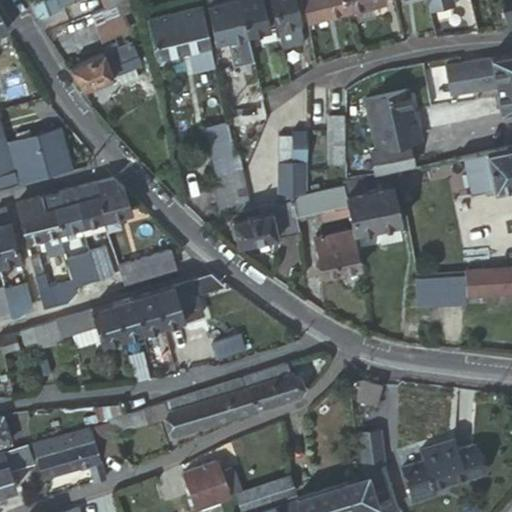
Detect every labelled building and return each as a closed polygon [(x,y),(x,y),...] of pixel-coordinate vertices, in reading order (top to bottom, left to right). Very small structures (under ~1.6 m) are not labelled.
[(105,8),(97,12),(106,40),(135,30),(125,0),(105,8)] [(125,0),(101,0),(105,8),(125,0)] [(217,0),(209,2),(216,39),(226,37),(217,0)] [(218,0),(217,0),(226,37),(226,38),(228,37),(235,64),(256,59),(250,32),(241,0),(218,0)] [(241,0),(250,32),(260,29),(268,27),(261,0),(241,0)] [(261,0),(268,27),(274,26),(275,25),(268,0),(261,0)] [(272,0),(279,24),(285,46),(305,41),(294,0),(272,0)] [(304,0),(308,17),(347,7),(344,0),(304,0)] [(427,0),(429,9),(456,3),(455,0),(427,0)] [(155,55),(209,42),(199,2),(146,16),(155,55)] [(0,30),(10,28),(0,10),(0,30)] [(268,27),(260,29),(263,42),(279,38),(274,26),(268,27)] [(132,37),(118,44),(124,56),(138,49),(132,37)] [(118,44),(103,51),(109,63),(124,56),(118,44)] [(109,63),(114,75),(144,62),(138,49),(124,56),(109,63)] [(70,67),(84,88),(114,75),(109,63),(103,51),(70,67)] [(511,107),(511,52),(492,56),(497,83),(502,109),(511,107)] [(497,83),(492,56),(488,57),(446,64),(452,91),(497,83)] [(348,161),(348,113),(334,113),(332,161),(348,161)] [(243,165),(240,150),(233,151),(226,121),(208,125),(217,170),(243,165)] [(7,139),(17,177),(18,180),(71,165),(60,125),(7,139)] [(310,132),(293,132),(294,136),(295,162),(310,161),(310,132)] [(0,181),(17,177),(7,139),(5,134),(0,135),(0,181)] [(295,162),(294,136),(281,137),(282,162),(295,162)] [(401,168),(414,164),(410,143),(372,152),(375,164),(377,173),(401,168)] [(511,144),(508,145),(490,149),(487,150),(491,163),(495,185),(496,188),(511,184),(511,144)] [(491,163),(487,150),(464,155),(467,168),(491,163)] [(311,188),(310,161),(295,162),(282,162),(283,197),(311,188)] [(472,190),(495,185),(491,163),(467,168),(472,190)] [(377,173),(375,164),(366,166),(368,175),(377,173)] [(432,179),(429,164),(415,167),(414,164),(401,168),(404,186),(432,179)] [(243,165),(217,170),(221,184),(246,179),(243,165)] [(125,187),(113,175),(99,179),(103,193),(125,187)] [(103,193),(99,179),(79,184),(83,199),(98,194),(103,193)] [(221,210),(251,203),(249,194),(246,179),(221,184),(215,186),(221,210)] [(346,182),(329,186),(311,191),(294,196),(300,230),(314,226),(314,225),(333,221),(338,220),(337,215),(352,212),(348,192),(346,182)] [(392,182),(371,187),(379,226),(401,221),(392,182)] [(83,199),(79,184),(59,190),(63,204),(76,200),(83,199)] [(132,212),(125,187),(103,193),(98,194),(106,220),(132,212)] [(371,187),(348,192),(352,212),(355,226),(356,226),(357,231),(379,226),(371,187)] [(59,190),(41,195),(44,210),(54,207),(63,204),(59,190)] [(109,231),(106,220),(98,194),(83,199),(76,200),(84,226),(86,235),(87,237),(109,231)] [(41,195),(18,201),(22,216),(44,210),(41,195)] [(276,235),(300,230),(294,196),(270,202),(272,211),(276,235)] [(63,204),(54,207),(62,232),(84,226),(76,200),(63,204)] [(5,205),(0,205),(0,213),(3,223),(10,221),(5,205)] [(44,210),(22,216),(29,242),(45,237),(62,232),(54,207),(44,210)] [(276,235),(272,211),(234,219),(240,242),(276,235)] [(355,226),(352,212),(337,215),(338,220),(340,229),(353,226),(356,226),(355,226)] [(10,221),(3,223),(0,223),(0,264),(20,259),(10,221)] [(316,235),(335,230),(333,221),(314,225),(314,226),(316,235)] [(86,235),(84,226),(62,232),(64,241),(86,235)] [(316,235),(319,249),(356,240),(353,226),(340,229),(335,230),(316,235)] [(62,232),(45,237),(51,257),(68,253),(64,241),(62,232)] [(325,274),(362,266),(356,240),(319,249),(325,274)] [(178,270),(177,266),(170,246),(118,261),(125,282),(126,286),(178,270)] [(499,292),(511,289),(511,262),(496,264),(499,292)] [(74,266),(81,290),(94,286),(88,263),(74,266)] [(37,273),(47,307),(67,301),(79,290),(71,264),(37,273)] [(496,264),(468,267),(471,294),(489,293),(499,292),(496,264)] [(198,289),(226,280),(212,269),(172,282),(183,317),(204,311),(198,289)] [(467,271),(418,276),(421,303),(470,299),(467,271)] [(26,281),(8,287),(16,316),(24,314),(23,310),(32,301),(26,281)] [(153,288),(164,323),(183,317),(172,282),(153,288)] [(5,288),(4,284),(0,285),(0,289),(5,311),(11,309),(5,288)] [(8,287),(5,288),(11,309),(13,317),(16,316),(8,287)] [(144,330),(164,323),(153,288),(133,294),(144,330)] [(511,310),(511,289),(499,292),(489,293),(492,312),(511,310)] [(133,294),(128,295),(112,300),(123,336),(144,330),(133,294)] [(112,300),(107,302),(93,306),(97,322),(103,342),(123,336),(112,300)] [(57,317),(62,334),(97,322),(93,306),(84,309),(57,317)] [(57,317),(20,329),(26,351),(63,339),(62,334),(57,317)] [(215,354),(243,344),(237,327),(210,336),(215,354)] [(15,331),(0,335),(0,340),(3,353),(20,348),(15,331)] [(144,351),(129,355),(135,377),(150,373),(144,351)] [(292,363),(244,378),(245,384),(293,370),(292,363)] [(253,409),(301,393),(293,370),(245,384),(253,409)] [(383,384),(363,378),(357,397),(376,404),(383,384)] [(198,399),(243,385),(241,380),(196,393),(198,399)] [(178,432),(253,409),(245,384),(243,385),(198,399),(171,408),(178,432)] [(169,401),(171,408),(198,399),(196,393),(169,401)] [(150,404),(123,412),(111,416),(112,420),(114,425),(153,412),(150,404)] [(1,414),(0,414),(0,443),(10,440),(1,414)] [(121,450),(114,425),(112,420),(97,426),(106,455),(121,450)] [(47,444),(37,448),(46,475),(91,461),(101,457),(91,426),(46,441),(47,444)] [(381,426),(356,428),(363,460),(373,458),(377,456),(376,451),(380,450),(384,461),(385,464),(384,461),(385,461),(381,426)] [(433,484),(483,469),(474,441),(457,445),(453,435),(420,446),(423,456),(402,463),(410,491),(433,484)] [(375,463),(378,474),(388,472),(385,464),(384,461),(380,450),(376,451),(377,456),(373,458),(375,463)] [(33,451),(9,459),(12,465),(20,462),(22,471),(37,466),(33,451)] [(7,453),(0,454),(0,493),(18,487),(12,465),(9,459),(7,453)] [(97,478),(107,475),(101,457),(91,461),(97,478)] [(373,458),(363,460),(364,466),(375,463),(373,458)] [(200,507),(231,496),(230,490),(226,478),(225,474),(220,461),(188,471),(200,507)] [(366,474),(376,502),(385,499),(378,474),(375,463),(364,466),(365,469),(366,474)] [(349,479),(366,474),(365,469),(348,475),(349,479)] [(385,499),(395,496),(388,472),(378,474),(385,499)] [(344,511),(376,502),(366,474),(349,479),(296,496),(301,511),(344,511)] [(230,490),(241,486),(237,475),(226,478),(230,490)] [(267,485),(271,483),(275,482),(272,475),(265,478),(267,485)] [(294,492),(289,477),(275,482),(271,483),(276,498),(294,492)] [(244,508),(276,498),(271,483),(267,485),(243,492),(239,493),(244,508)] [(434,489),(433,484),(410,491),(412,497),(434,489)] [(245,511),(244,508),(239,493),(243,492),(241,486),(230,490),(231,496),(233,499),(201,510),(201,511),(245,511)] [(379,511),(398,506),(395,496),(385,499),(376,502),(379,511)]
